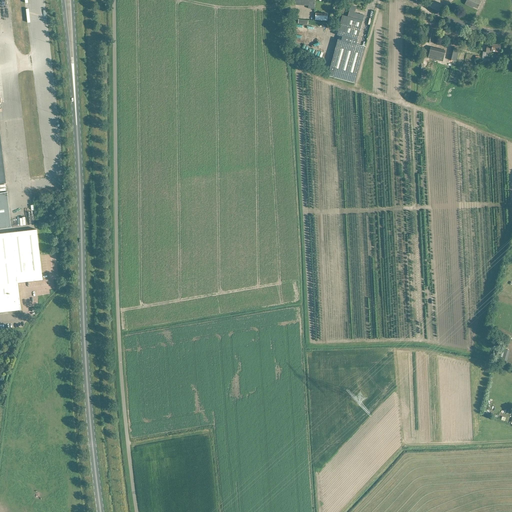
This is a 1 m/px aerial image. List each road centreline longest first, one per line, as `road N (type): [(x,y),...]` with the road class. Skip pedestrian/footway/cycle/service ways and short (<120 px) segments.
road 1 (unclassified): [(137,511),(118,333),(113,0)]
road 2 (primary): [(100,511),(75,117)]
